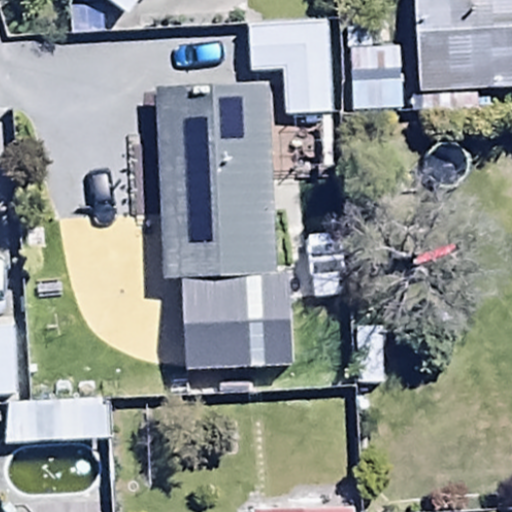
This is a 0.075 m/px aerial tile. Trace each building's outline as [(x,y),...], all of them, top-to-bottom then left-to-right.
[(95,0),(130,26),(150,0),(95,0)] [(511,0),(415,0),(418,104),(511,99),(511,0)] [(331,33),(251,34),(251,81),(284,81),(285,125),(332,125),(331,33)] [(164,290),(279,288),(272,94),(160,98),(164,290)] [(27,341),(0,341),(0,408),(17,408),(17,403),(27,403),(27,341)] [(108,411),(8,413),(9,453),(109,451),(108,411)]
